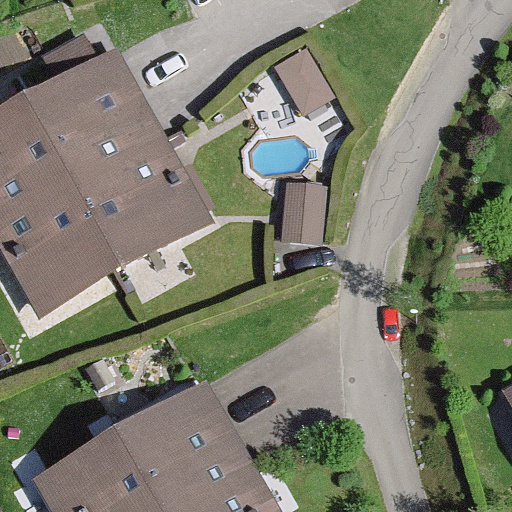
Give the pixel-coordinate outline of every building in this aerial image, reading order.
[(29,118),(0,133),(0,256),(32,317),(100,281),(109,300),(218,242),(167,146),(122,62),(105,71),(90,43),(43,68),(59,97),(27,114),(29,118)] [(304,57),(275,75),(303,122),(332,105),(304,57)] [(325,191),(287,188),(284,246),(322,248),(325,191)] [(272,511),(243,462),(250,458),(211,390),(135,434),(138,439),(46,493),(57,511),(272,511)] [(511,392),(502,398),(511,414),(511,392)]
